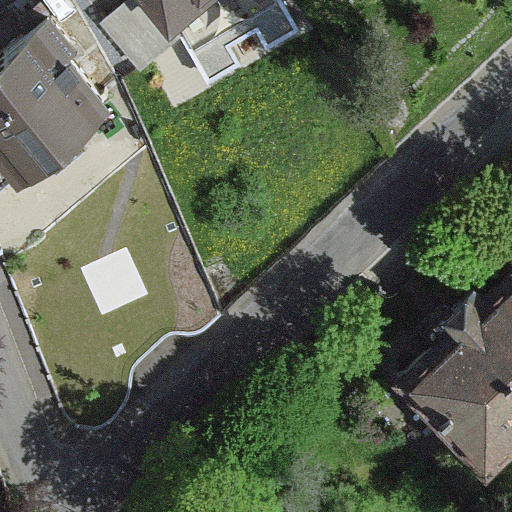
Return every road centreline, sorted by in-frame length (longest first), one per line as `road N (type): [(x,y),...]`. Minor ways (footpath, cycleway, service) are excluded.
road 1 (residential): [(67,511),(511,76)]
road 2 (residential): [(0,337),(67,511)]
